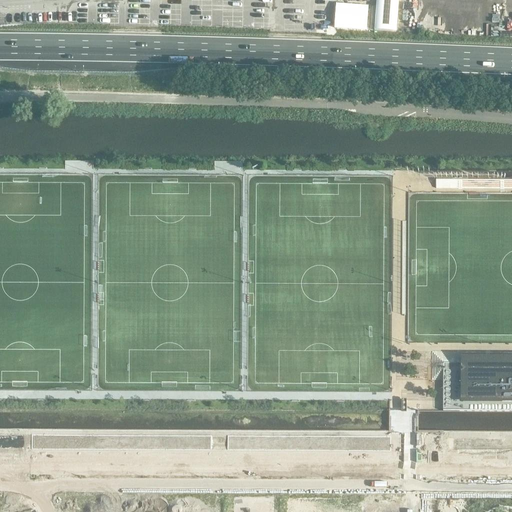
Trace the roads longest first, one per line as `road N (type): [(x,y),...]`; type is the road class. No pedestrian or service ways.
road 1 (motorway): [(0,46),(511,61)]
road 2 (residential): [(0,470),(511,470)]
